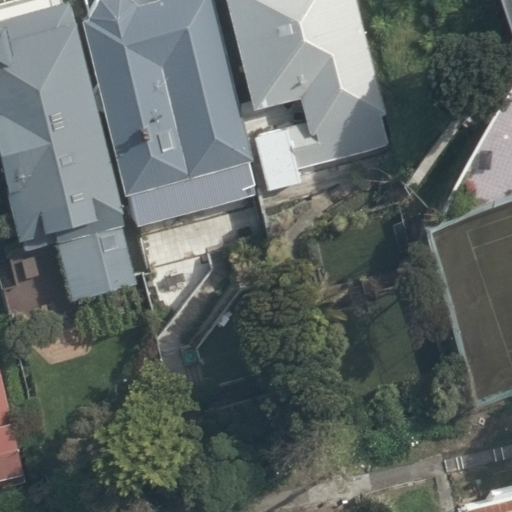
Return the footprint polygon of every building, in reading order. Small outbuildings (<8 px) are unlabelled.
[(140,280),(65,0),(0,0),(0,199),(13,249),(51,239),(67,299),(140,280)] [(76,0),(134,226),(259,194),(209,0),(76,0)] [(225,0),(252,113),(302,101),(305,116),(255,128),(270,189),(317,178),(313,161),(378,145),(342,0),(225,0)] [(0,346),(0,478),(32,470),(0,346)] [(511,511),(511,480),(459,494),(463,511),(511,511)]
